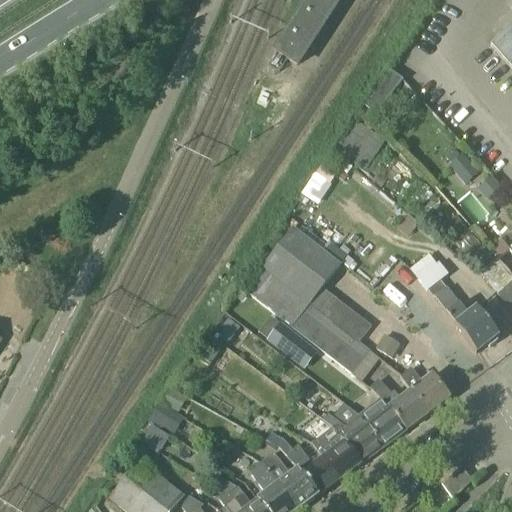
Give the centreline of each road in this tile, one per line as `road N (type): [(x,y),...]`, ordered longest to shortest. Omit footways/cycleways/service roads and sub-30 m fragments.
road 1 (unclassified): [(0,446),(210,0)]
road 2 (residential): [(361,511),(508,402)]
